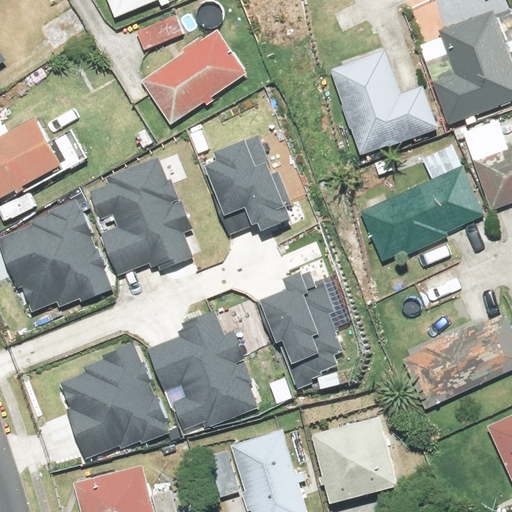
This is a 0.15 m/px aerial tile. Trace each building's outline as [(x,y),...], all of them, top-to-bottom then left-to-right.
[(115,0),(122,17),(163,0),(115,0)] [(76,4),(39,28),(56,55),(94,31),(76,4)] [(511,102),(511,43),(498,8),(444,29),(460,73),(438,81),(454,125),(511,102)] [(179,15),(141,31),(149,51),(187,34),(179,15)] [(177,124),(254,70),(224,27),(147,80),(177,124)] [(0,68),(15,59),(0,36),(0,68)] [(391,48),(336,69),(368,154),(448,124),(431,82),(407,91),(391,48)] [(0,199),(72,159),(46,113),(0,139),(0,199)] [(255,141),(207,161),(232,221),(252,212),(263,238),(299,224),(275,165),(266,168),(255,141)] [(511,145),(477,158),(495,209),(511,203),(511,145)] [(115,187),(95,194),(124,275),(152,265),(156,274),(195,260),(187,236),(202,230),(175,156),(112,178),(115,187)] [(454,230),(489,214),(466,164),(366,211),(390,260),(408,252),(410,256),(456,235),(454,230)] [(42,231),(13,242),(38,309),(63,299),(66,307),(84,301),(87,306),(118,295),(85,205),(59,214),(61,218),(40,226),(42,231)] [(191,294),(194,301),(236,283),(230,268),(192,284),(195,292),(191,294)] [(328,274),(254,301),(286,389),(351,366),(332,314),(341,311),(328,274)] [(422,411),(511,369),(511,314),(510,311),(473,328),(472,324),(426,346),(428,349),(399,362),(422,411)] [(150,345),(180,426),(201,419),(204,427),(266,404),(239,330),(224,335),(215,312),(175,326),(178,335),(150,345)] [(95,372),(66,383),(93,457),(137,442),(139,447),(171,436),(138,346),(112,355),(114,359),(93,367),(95,372)] [(399,413),(324,432),(341,502),(416,483),(399,413)] [(511,416),(495,424),(511,462),(511,416)] [(320,511),(293,427),(238,445),(258,511),(320,511)] [(164,511),(151,462),(81,480),(89,511),(164,511)]
